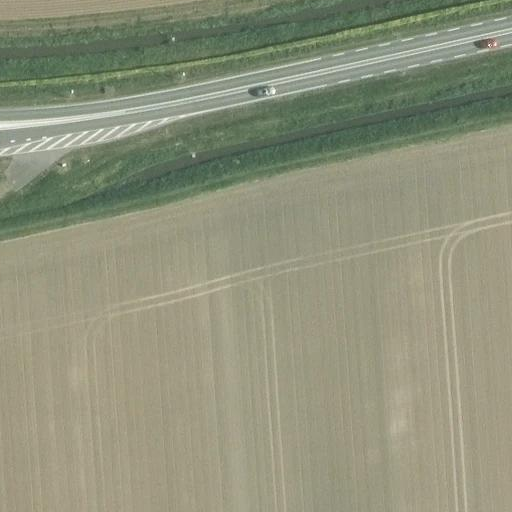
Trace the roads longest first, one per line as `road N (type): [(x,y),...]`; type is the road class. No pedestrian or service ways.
road 1 (primary): [(158,108),(511,31)]
road 2 (primary): [(0,143),(158,108)]
road 3 (primary): [(158,108),(0,118)]
